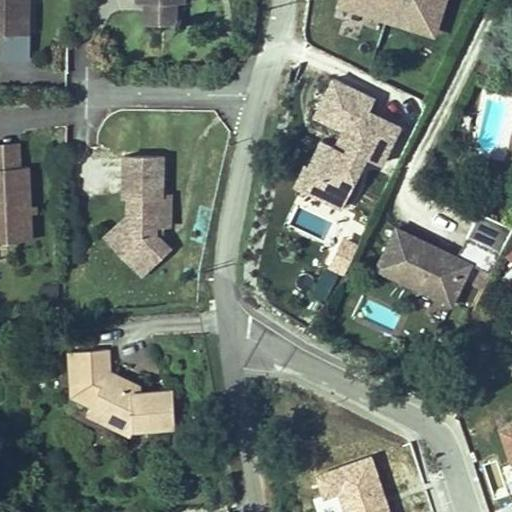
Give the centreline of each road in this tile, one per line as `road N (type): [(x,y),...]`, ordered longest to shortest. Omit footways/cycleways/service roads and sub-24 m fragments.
road 1 (residential): [(256,97),(221,257),(255,511)]
road 2 (residential): [(77,98),(256,97)]
